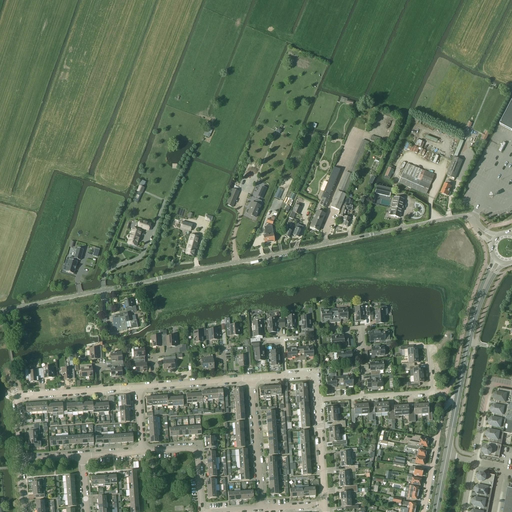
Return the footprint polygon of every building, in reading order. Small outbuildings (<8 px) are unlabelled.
[(511,101),(500,125),(511,131),(511,101)] [(212,131),(208,129),(207,128),(203,135),(205,135),(209,137),(212,131)] [(362,140),(348,174),(345,173),(331,208),(338,211),(353,176),(355,177),(369,143),(362,140)] [(401,148),(416,153),(418,147),(403,142),(401,148)] [(454,157),(446,175),(455,179),(463,160),(454,157)] [(434,175),(406,164),(398,183),(426,195),(434,175)] [(341,170),(335,168),(334,168),(321,198),(323,199),(320,206),(325,208),(326,206),(328,201),(341,170)] [(393,170),(388,168),(385,176),(390,178),(393,170)] [(451,193),(449,192),(451,186),(449,186),(451,182),(447,181),(445,184),(441,193),(449,197),(451,193)] [(262,199),(267,188),(262,186),(258,197),(262,199)] [(389,197),(391,189),(377,186),(376,194),(389,197)] [(232,208),(239,192),(232,189),(226,205),(232,208)] [(138,203),(141,193),(137,192),(133,201),(138,203)] [(341,225),(348,227),(350,218),(344,216),(346,209),(351,211),(353,206),(349,205),(349,204),(350,199),(345,198),(344,203),(343,206),(340,216),(343,217),(341,225)] [(389,216),(399,218),(403,200),(393,198),(389,216)] [(247,214),(255,218),(260,206),(259,206),(261,202),(256,200),(255,204),(252,203),(249,210),(248,210),(247,210),(246,211),(246,212),(247,213),(247,214)] [(301,207),(295,205),(292,212),(295,213),(298,215),(301,207)] [(316,212),(310,227),(318,231),(324,216),(316,212)] [(148,231),(150,224),(140,221),(137,230),(132,229),(130,235),(129,235),(128,236),(127,237),(127,238),(128,239),(129,240),(127,244),(136,247),(142,229),(148,231)] [(190,232),(192,224),(182,221),(180,229),(190,232)] [(295,228),(293,235),(293,236),(296,237),(298,238),(301,231),(301,230),(302,227),(300,226),(299,230),(295,228)] [(287,238),(289,239),(292,232),(286,230),(284,236),(284,237),(286,238),(287,238)] [(194,257),(199,237),(191,235),(187,248),(187,249),(185,254),(194,257)] [(76,266),(77,262),(77,260),(80,261),(83,250),(77,248),(74,259),(70,257),(69,260),(69,261),(66,260),(63,270),(66,271),(65,272),(74,274),(75,270),(76,266)] [(118,331),(126,330),(125,323),(130,322),(131,329),(137,328),(136,320),(132,321),(131,313),(136,312),(135,306),(132,307),(130,300),(124,301),(126,313),(112,316),(114,331),(118,330),(118,331)] [(381,308),(381,310),(376,311),(376,324),(384,323),(384,315),(387,315),(388,314),(387,308),(386,306),(382,307),(381,308)] [(367,317),(370,316),(369,313),(370,313),(369,309),(366,309),(363,309),(363,308),(355,308),(356,321),(364,321),(364,316),(367,316),(367,317)] [(334,310),(335,323),(341,322),(340,319),(348,319),(348,309),(334,310)] [(329,323),(335,323),(334,310),(322,311),(322,320),(329,320),(329,323)] [(281,320),(282,328),(285,328),(285,327),(288,327),(288,329),(296,329),(295,316),(287,316),(287,321),(284,321),(284,320),(281,320)] [(310,317),(301,317),(302,329),(308,329),(311,329),(310,327),(310,317)] [(275,319),(267,320),(268,333),(276,332),(275,319)] [(261,322),(253,323),(253,332),(255,332),(255,337),(256,339),(258,339),(262,338),(262,336),(261,322)] [(239,335),(238,325),(230,325),(230,324),(226,324),(227,336),(239,335)] [(206,340),(205,329),(202,330),(202,331),(193,332),(194,343),(203,342),(203,340),(206,340)] [(209,329),(205,329),(206,340),(209,340),(218,340),(217,329),(209,330),(209,329)] [(386,329),(383,329),(384,332),(383,332),(370,333),(370,340),(375,340),(375,341),(384,341),(384,340),(388,340),(389,339),(389,337),(389,335),(388,333),(388,332),(387,332),(386,329)] [(163,346),(163,335),(159,335),(159,336),(151,337),(151,347),(160,347),(160,346),(163,346)] [(166,335),(163,335),(163,346),(167,346),(167,347),(176,347),(175,336),(166,337),(166,335)] [(343,336),(331,337),(332,345),(344,344),(343,336)] [(408,356),(417,356),(417,349),(411,349),(411,346),(400,347),(400,350),(404,350),(405,357),(408,356)] [(89,349),(90,360),(102,359),(101,347),(97,347),(97,349),(89,349)] [(300,348),(301,361),(306,360),(306,357),(313,357),(313,347),(300,348)] [(372,348),(372,351),(365,352),(366,359),(374,359),(374,356),(384,355),(384,347),(380,347),(374,348),(372,348)] [(133,361),(144,360),(144,357),(144,348),(133,349),(134,358),(133,358),(133,361)] [(237,359),(235,359),(235,365),(238,365),(239,365),(239,367),(251,366),(250,354),(250,348),(246,348),(247,355),(247,356),(238,357),(238,359),(237,359)] [(263,348),(255,349),(255,361),(264,361),(263,348)] [(295,361),(301,361),(300,348),(287,349),(287,359),(295,358),(295,361)] [(280,365),(279,351),(272,351),(272,356),(271,356),(271,365),(280,365)] [(337,353),(334,354),(334,361),(352,360),(351,353),(346,353),(346,352),(337,353)] [(112,365),(123,364),(123,361),(121,361),(121,353),(110,353),(111,362),(112,365)] [(171,357),(163,358),(164,370),(174,369),(173,361),(175,360),(175,357),(174,355),(171,356),(171,357)] [(401,367),(405,367),(412,366),(412,363),(418,363),(417,356),(408,356),(408,363),(401,364),(401,367)] [(204,357),(201,358),(201,361),(202,361),(203,369),(214,369),(213,357),(210,357),(204,357)] [(144,363),(144,360),(133,361),(134,364),(135,364),(136,373),(146,372),(146,363),(144,363)] [(372,375),(380,375),(380,370),(383,370),(383,362),(370,363),(370,371),(372,371),(372,375)] [(123,368),(123,364),(112,365),(112,369),(111,369),(111,377),(122,376),(121,368),(123,368)] [(92,377),(91,365),(79,366),(79,369),(81,369),(82,378),(92,377)] [(413,376),(423,376),(423,368),(416,369),(416,366),(412,366),(405,367),(405,370),(410,370),(410,376),(413,376)] [(40,369),(40,378),(44,377),(44,378),(52,377),(52,367),(43,368),(43,369),(40,369)] [(37,378),(40,378),(40,369),(36,370),(37,371),(28,372),(28,371),(28,370),(25,370),(26,379),(29,379),(29,382),(38,381),(37,378)] [(70,369),(61,369),(62,380),(74,379),(73,370),(70,370),(70,369)] [(381,387),(380,375),(372,375),(372,380),(367,380),(367,388),(381,387)] [(339,377),(340,390),(346,390),(345,387),(353,387),(352,376),(339,377)] [(424,383),(423,376),(413,376),(413,383),(406,384),(407,387),(417,386),(417,383),(424,383)] [(334,391),(340,390),(339,377),(326,378),(327,388),(334,388),(334,391)] [(275,386),(276,396),(278,395),(278,397),(281,397),(283,396),(283,393),(281,393),(280,386),(275,386)] [(511,390),(499,388),(498,393),(497,392),(494,394),(493,398),(495,401),(497,401),(496,405),(494,405),(491,407),(491,411),(493,414),(494,414),(493,418),(506,420),(511,421),(511,390)] [(388,424),(392,424),(391,420),(392,420),(391,413),(391,409),(388,409),(388,403),(381,404),(381,414),(388,413),(389,420),(387,421),(388,424)] [(57,404),(58,413),(63,413),(63,415),(65,415),(65,411),(63,411),(62,404),(57,404)] [(328,415),(338,415),(337,408),(344,408),(344,404),(333,405),(333,408),(327,408),(328,415)] [(369,421),(372,421),(371,410),(368,410),(368,404),(361,405),(361,415),(368,414),(369,421)] [(371,410),(372,421),(375,421),(375,414),(381,414),(381,404),(374,404),(374,410),(371,410)] [(421,405),(422,415),(428,414),(429,421),(432,421),(431,410),(428,410),(428,404),(421,405)] [(361,415),(361,405),(354,405),(354,411),(351,412),(352,423),(355,422),(355,418),(356,418),(358,416),(358,415),(361,415)] [(415,415),(422,415),(421,405),(414,405),(414,411),(411,411),(412,422),(415,422),(415,415)] [(391,420),(392,424),(395,423),(395,419),(398,419),(398,416),(402,416),(401,406),(394,407),(394,412),(391,413),(392,420),(391,420)] [(409,423),(412,422),(411,411),(408,411),(408,406),(401,406),(402,416),(408,416),(409,423)] [(338,421),(338,415),(328,415),(328,422),(334,422),(334,425),(345,424),(345,421),(338,421)] [(492,418),(489,420),(488,423),(490,426),(492,427),(491,431),(504,433),(506,420),(493,418),(492,418)] [(346,427),(345,424),(334,425),(335,428),(329,428),(329,435),(339,435),(339,428),(346,427)] [(28,438),(37,438),(37,434),(40,434),(39,428),(33,429),(29,429),(29,432),(28,432),(28,435),(28,438)] [(489,439),(489,443),(502,445),(504,433),(491,431),(489,430),(487,432),(486,436),(488,439),(489,439)] [(206,443),(214,442),(214,437),(215,437),(215,435),(212,435),(212,437),(205,437),(206,443)] [(342,435),(339,435),(329,435),(330,442),(336,442),(336,445),(347,444),(347,441),(343,441),(342,435)] [(37,441),(37,438),(28,438),(28,442),(29,442),(29,445),(31,445),(32,448),(41,447),(40,441),(37,441)] [(408,441),(407,446),(408,446),(414,447),(414,446),(422,448),(423,446),(427,447),(428,441),(420,439),(420,444),(408,441)] [(502,445),(489,443),(488,447),(486,447),(483,449),(483,452),(485,455),(499,458),(502,445)] [(407,446),(407,448),(416,450),(416,451),(415,455),(425,457),(427,451),(421,450),(421,448),(422,448),(414,446),(414,447),(408,446),(407,446)] [(340,453),(340,460),(350,459),(353,459),(352,453),(357,452),(357,449),(346,449),(346,453),(344,453),(340,453)] [(424,465),(425,459),(416,457),(416,461),(411,460),(410,463),(424,465)] [(350,459),(340,460),(341,467),(347,467),(347,470),(344,470),(358,469),(358,466),(351,466),(350,459)] [(422,476),(423,469),(411,467),(410,471),(414,472),(413,475),(422,476)] [(358,469),(344,470),(345,473),(339,473),(339,480),(349,480),(349,473),(356,472),(355,469),(358,469)] [(480,482),(480,486),(492,488),(495,476),(480,473),(477,475),(477,479),(479,482),(480,482)] [(420,486),(421,480),(409,477),(408,480),(412,481),(411,484),(420,486)] [(32,489),(40,488),(40,485),(43,485),(43,479),(34,480),(34,483),(32,483),(32,486),(31,486),(32,489)] [(349,480),(339,480),(340,487),(346,487),(346,490),(357,489),(357,486),(350,486),(349,480)] [(411,493),(419,494),(420,488),(406,485),(405,491),(411,492),(411,493)] [(478,494),(477,498),(490,501),(492,488),(480,486),(478,485),(475,487),(474,491),(476,494),(478,494)] [(41,492),(40,488),(32,489),(32,492),(33,492),(33,495),(35,495),(35,498),(44,498),(44,492),(41,492)] [(357,492),(357,489),(346,490),(346,493),(340,493),(341,500),(351,500),(350,493),(357,492)] [(411,492),(405,491),(405,494),(404,497),(417,500),(419,494),(411,493),(411,492)] [(476,507),(475,511),(481,511),(487,511),(490,501),(477,498),(476,498),(473,500),(472,503),(474,507),(476,507)] [(351,506),(351,500),(341,500),(341,507),(347,507),(347,510),(358,509),(358,506),(351,506)] [(408,509),(416,510),(417,504),(403,502),(403,505),(408,506),(408,509)]
